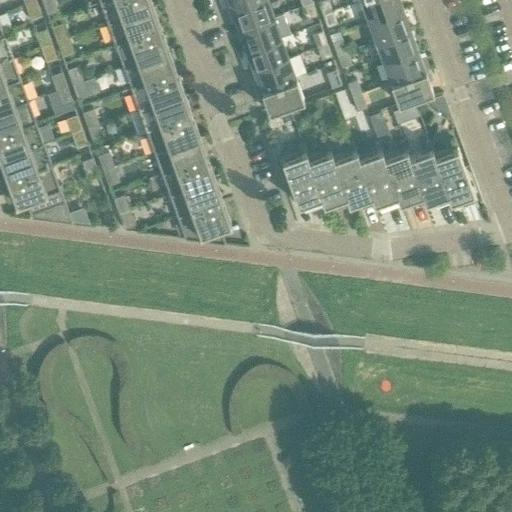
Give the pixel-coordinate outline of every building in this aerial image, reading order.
[(41,14),(35,0),(31,0),(25,3),(30,18),(41,14)] [(57,8),(54,0),(42,0),(46,12),(57,8)] [(152,5),(150,0),(99,0),(107,21),(152,5)] [(250,0),(222,0),(226,9),(250,0)] [(273,15),(267,0),(250,0),(226,9),(230,20),(235,19),(238,27),(273,15)] [(332,9),(328,0),(317,0),(322,13),(332,9)] [(402,7),(400,0),(360,0),(367,19),(402,7)] [(316,13),(311,1),(301,5),(306,17),(316,13)] [(159,27),(157,22),(158,21),(152,5),(107,21),(115,43),(159,27)] [(410,27),(402,7),(367,19),(375,39),(410,27)] [(336,22),(332,9),(322,13),(326,25),(336,22)] [(280,35),(273,15),(238,27),(245,48),(280,35)] [(67,36),(62,21),(51,25),(56,40),(67,36)] [(51,42),(45,27),(35,31),(40,46),(51,42)] [(168,48),(162,32),(161,33),(159,27),(115,43),(123,64),(168,48)] [(417,47),(410,27),(375,39),(382,60),(417,47)] [(326,42),(321,29),(312,33),(316,45),(326,42)] [(0,59),(12,56),(4,34),(0,35),(0,59)] [(288,55),(280,35),(245,48),(253,68),(288,55)] [(72,51),(67,36),(56,40),(62,55),(72,51)] [(346,50),(342,37),(332,41),(336,53),(346,50)] [(56,57),(51,42),(40,46),(46,61),(56,57)] [(330,54),(326,42),(316,45),(321,58),(330,54)] [(429,66),(425,54),(420,56),(417,47),(382,60),(389,80),(429,66)] [(174,70),(172,65),(174,64),(168,48),(123,64),(130,86),(174,70)] [(351,62),(346,50),(336,53),(341,66),(351,62)] [(295,76),(288,55),(253,68),(255,76),(251,78),(255,90),(295,76)] [(0,84),(20,77),(12,56),(0,59),(0,84)] [(82,79),(77,64),(66,68),(72,83),(82,79)] [(432,88),(429,79),(433,77),(429,66),(389,80),(397,101),(432,88)] [(341,83),(335,68),(325,71),(331,86),(341,83)] [(66,85),(61,70),(50,74),(56,88),(66,85)] [(183,91),(177,75),(176,76),(174,70),(130,86),(138,107),(183,91)] [(302,97),(295,76),(255,90),(259,101),(264,100),(267,109),(302,97)] [(0,108),(28,99),(20,77),(0,84),(0,108)] [(361,90),(356,78),(347,81),(351,94),(361,90)] [(88,94),(82,79),(72,83),(77,98),(88,94)] [(71,100),(66,85),(56,88),(61,103),(71,100)] [(366,106),(361,90),(351,94),(357,109),(366,106)] [(190,113),(188,107),(189,107),(183,91),(138,107),(146,129),(190,113)] [(0,132),(35,120),(28,99),(0,108),(0,132)] [(98,122),(92,107),(82,111),(87,125),(98,122)] [(82,128),(76,113),(66,116),(71,131),(82,128)] [(199,134),(193,118),(192,119),(190,113),(146,129),(153,150),(199,134)] [(0,156),(43,141),(35,120),(0,132),(0,156)] [(103,137),(98,122),(87,125),(93,140),(103,137)] [(87,142),(82,128),(71,131),(76,146),(87,142)] [(205,156),(203,150),(204,150),(199,134),(153,150),(161,172),(205,156)] [(476,199),(462,161),(453,137),(450,138),(453,146),(433,153),(450,200),(450,199),(450,198),(458,195),(461,204),(476,199)] [(407,154),(408,153),(403,138),(399,140),(402,147),(383,154),(382,154),(399,201),(400,201),(399,199),(407,197),(410,205),(424,200),(407,154)] [(433,153),(428,138),(424,139),(427,146),(408,153),(407,154),(424,200),(425,200),(424,199),(433,196),(436,205),(450,200),(433,153)] [(382,154),(383,154),(377,139),(374,140),(377,148),(358,155),(357,155),(374,201),(374,200),(382,197),(385,206),(399,201),(382,154)] [(332,155),(327,140),(323,141),(326,149),(307,156),(306,156),(323,203),(324,202),(323,201),(331,198),(335,207),(348,202),(332,155)] [(357,155),(358,155),(352,140),(349,141),(351,148),(332,155),(348,202),(349,202),(349,200),(357,197),(360,206),(374,201),(357,155)] [(51,163),(43,141),(0,156),(0,163),(4,174),(5,173),(7,179),(51,163)] [(306,156),(307,156),(302,141),(298,142),(301,150),(280,157),(297,202),(306,199),(309,208),(323,203),(306,156)] [(113,165),(108,150),(97,154),(103,168),(113,165)] [(97,171),(94,161),(92,156),(81,159),(87,174),(97,171)] [(214,177),(208,161),(207,161),(205,156),(161,172),(169,193),(214,177)] [(72,221),(59,184),(58,184),(51,163),(7,179),(9,184),(7,185),(14,202),(25,198),(31,216),(72,221)] [(119,180),(113,165),(103,168),(108,183),(119,180)] [(220,199),(219,193),(220,193),(214,177),(169,193),(177,214),(220,199)] [(129,207),(123,193),(113,197),(118,211),(129,207)] [(230,221),(224,204),(222,204),(220,199),(177,214),(183,232),(184,236),(225,241),(219,225),(230,221)] [(134,222),(129,207),(118,211),(124,226),(134,222)] [(499,511),(497,503),(480,508),(481,511),(499,511)]
